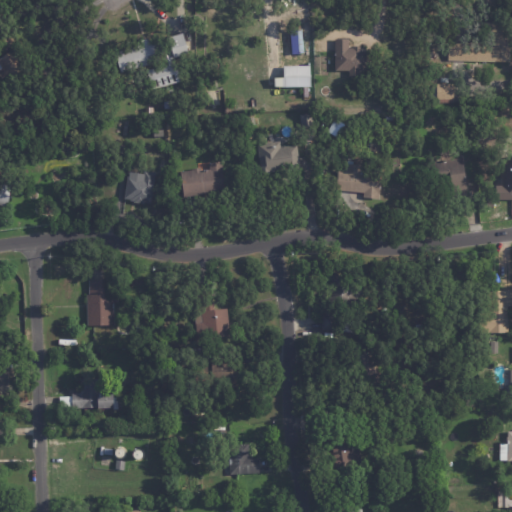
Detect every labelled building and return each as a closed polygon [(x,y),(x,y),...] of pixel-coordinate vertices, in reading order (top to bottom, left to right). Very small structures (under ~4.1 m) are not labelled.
[(511,47),(507,47),(507,62),(448,61),(448,44),(468,44),(468,47),(494,47),(494,40),(462,40),(462,23),(507,24),(507,37),(511,37),(511,47)] [(0,34),(14,30),(19,43),(0,50),(0,34)] [(187,53),(188,54),(174,57),(181,82),(152,90),(146,71),(165,65),(164,60),(120,73),(114,53),(143,45),(142,42),(146,40),(147,44),(159,40),(162,51),(170,48),(167,38),(182,34),(187,53)] [(333,38),(333,72),(365,72),(364,46),(347,47),(346,38),(333,38)] [(27,67),(31,73),(12,85),(6,76),(1,79),(0,77),(0,58),(15,48),(27,67)] [(272,86),(308,86),(308,64),(281,65),(281,76),(272,76),(272,86)] [(457,87),(457,92),(453,92),(453,103),(437,103),(437,100),(430,100),(429,85),(437,85),(437,84),(457,84),(457,87)] [(144,108),(153,108),(153,115),(145,116),(144,108)] [(311,113),(299,114),(299,126),(312,125),(311,113)] [(342,122),(331,118),(325,132),(336,137),(342,122)] [(286,147),(296,145),(300,167),(269,172),(269,174),(261,175),(257,145),(279,141),(280,147),(281,147),(281,146),(285,146),(285,147),(286,147)] [(448,153),(449,154),(440,155),(439,146),(448,145),(448,153)] [(511,198),(511,154),(508,155),(509,162),(498,162),(498,199),(511,198)] [(465,173),(467,190),(451,192),(450,185),(438,186),(435,162),(462,158),(465,173)] [(198,196),(183,198),(180,172),(192,171),(192,169),(200,168),(201,171),(203,171),(207,171),(207,170),(209,170),(208,163),(221,162),(225,193),(198,196)] [(377,200),(363,198),(363,193),(336,191),(338,170),(346,171),(347,164),(361,165),(360,172),(380,174),(378,200),(377,200)] [(125,200),(124,200),(127,177),(142,179),(143,171),(155,173),(150,205),(144,204),(144,205),(134,204),(134,203),(132,203),(132,202),(129,201),(130,200),(125,200)] [(474,196),(468,197),(467,182),(479,181),(480,196),(474,196)] [(0,184),(10,186),(7,208),(0,206),(0,184)] [(361,193),(348,192),(347,201),(360,202),(361,193)] [(321,328),(320,314),(325,313),(325,308),(328,302),(322,298),(329,288),(325,285),(333,272),(362,290),(357,299),(355,297),(350,306),(351,307),(347,313),(333,304),(330,309),(331,312),(334,312),(335,331),(322,332),(321,328)] [(88,281),(110,281),(110,299),(113,299),(114,326),(86,326),(86,295),(89,295),(88,281)] [(507,319),(508,334),(489,334),(489,331),(481,332),(480,316),(490,315),(489,292),(511,290),(511,307),(507,307),(507,319)] [(228,323),(230,337),(197,341),(194,313),(197,313),(196,302),(212,300),(213,311),(227,310),(228,323)] [(491,343),(498,343),(498,354),(490,354),(491,343)] [(352,365),(350,359),(373,353),(380,381),(357,387),(352,365)] [(237,359),(238,388),(206,389),(206,383),(195,383),(194,367),(211,367),(211,357),(237,357),(237,359)] [(112,396),(112,398),(118,398),(117,411),(97,411),(97,409),(82,409),(82,410),(71,409),(59,408),(59,397),(71,397),(71,394),(80,394),(80,380),(100,380),(100,375),(106,375),(106,396),(112,396)] [(148,405),(152,401),(156,406),(151,410),(148,405)] [(213,425),(225,425),(225,423),(228,423),(228,430),(225,430),(225,431),(213,431),(213,425)] [(415,425),(430,425),(431,434),(416,435),(415,425)] [(511,463),(507,463),(507,461),(499,461),(500,445),(507,445),(507,432),(511,432),(511,463)] [(330,439),(349,435),(352,450),(359,449),(362,465),(352,467),(353,472),(342,474),(341,465),(334,466),(330,439)] [(252,458),(252,460),(258,460),(259,474),(229,476),(228,461),(229,461),(229,446),(248,445),(249,458),(252,458)] [(115,461),(124,462),(124,471),(115,471),(115,461)]
